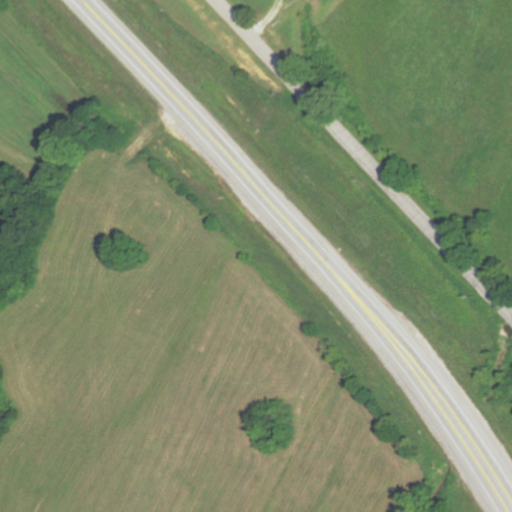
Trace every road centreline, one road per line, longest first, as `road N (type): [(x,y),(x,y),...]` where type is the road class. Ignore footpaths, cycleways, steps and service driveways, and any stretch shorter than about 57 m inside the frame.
road 1 (trunk): [(504,511),(378,329),(76,0)]
road 2 (residential): [(511,319),(210,0)]
